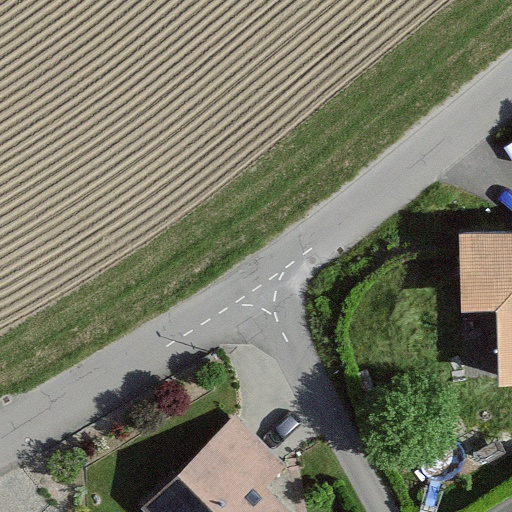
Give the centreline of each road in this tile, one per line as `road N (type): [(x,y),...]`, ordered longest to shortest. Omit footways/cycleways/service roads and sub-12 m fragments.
road 1 (residential): [(511,78),(263,284)]
road 2 (residential): [(263,284),(0,434)]
road 3 (residential): [(263,284),(385,511)]
